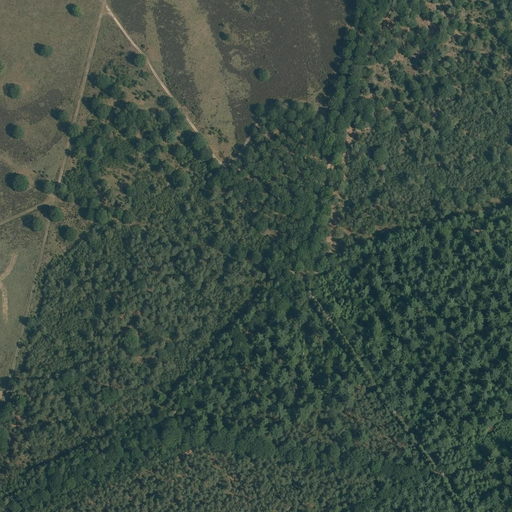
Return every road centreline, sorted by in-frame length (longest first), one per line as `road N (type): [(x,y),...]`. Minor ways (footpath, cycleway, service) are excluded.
road 1 (track): [(0,511),(171,430),(300,278)]
road 2 (track): [(470,511),(300,278)]
road 3 (track): [(302,273),(511,219)]
road 4 (track): [(300,278),(339,120)]
road 5 (track): [(365,511),(436,475),(511,458)]
